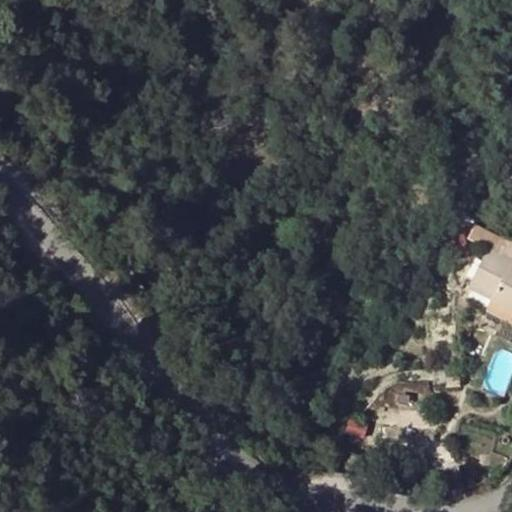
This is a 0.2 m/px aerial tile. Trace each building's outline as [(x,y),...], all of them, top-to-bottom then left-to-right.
[(510,243),(474,224),(466,241),(487,252),(469,290),(491,302),(511,313),(511,260),(503,256),(510,243)] [(511,260),(511,244),(510,243),(503,256),(511,260)] [(511,327),(511,313),(491,302),(485,315),(511,327)] [(461,389),(460,379),(447,379),(447,389),(461,389)] [(392,466),(392,489),(420,495),(420,469),(392,466)]
